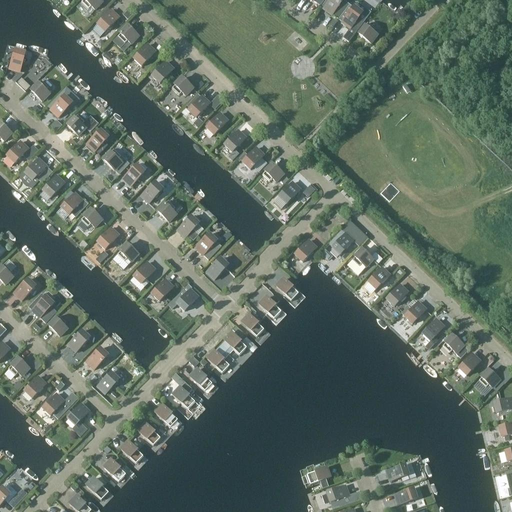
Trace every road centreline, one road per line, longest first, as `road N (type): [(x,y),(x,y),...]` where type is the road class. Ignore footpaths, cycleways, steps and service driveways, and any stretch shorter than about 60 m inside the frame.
road 1 (residential): [(223,307),(7,92)]
road 2 (residential): [(333,193),(133,0)]
road 3 (residential): [(511,363),(333,193)]
road 4 (residential): [(439,0),(372,72),(273,0)]
road 5 (residential): [(115,421),(0,310)]
road 6 (residential): [(223,307),(333,193)]
road 7 (residential): [(115,421),(223,307)]
road 8 (residential): [(30,511),(115,421)]
